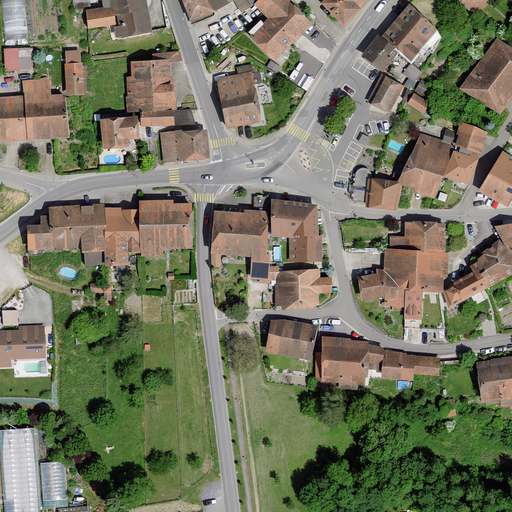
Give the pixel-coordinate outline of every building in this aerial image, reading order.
[(2,0),(4,38),(27,37),(25,0),(2,0)] [(100,0),(102,7),(81,11),(85,31),(108,26),(110,39),(148,33),(141,0),(100,0)] [(305,26),(279,0),(183,0),(190,20),(216,10),(231,1),(237,12),(249,6),(263,19),(246,43),(270,63),(305,26)] [(366,0),(327,0),(325,3),(345,22),(366,0)] [(455,0),(472,16),(487,0),(455,0)] [(433,30),(405,6),(378,38),(376,37),(360,56),(379,73),(396,53),(406,62),(433,30)] [(511,49),(498,41),(462,88),(500,112),(511,95),(511,49)] [(4,46),(5,68),(20,68),(20,45),(4,46)] [(80,51),(66,52),(68,94),(82,93),(80,51)] [(129,111),(141,110),(143,126),(175,125),(170,61),(181,60),(179,52),(154,55),(155,62),(133,62),(134,78),(128,79),(129,111)] [(405,82),(412,87),(424,69),(411,61),(403,71),(410,76),(405,82)] [(252,73),(217,79),(228,126),(261,121),(252,73)] [(402,87),(386,78),(373,103),(389,112),(402,87)] [(26,98),(0,99),(0,140),(67,135),(63,96),(50,98),(48,81),(24,82),(26,98)] [(427,103),(410,93),(403,105),(420,115),(427,103)] [(136,119),(102,121),(104,149),(127,147),(127,138),(137,137),(136,119)] [(398,183),(371,179),(368,205),(369,207),(396,209),(403,184),(433,195),(454,145),(461,147),(459,152),(455,151),(446,175),(468,182),(486,134),(462,125),(458,135),(447,131),(443,143),(421,135),(398,183)] [(202,129),(157,134),(160,165),(205,161),(202,129)] [(362,135),(358,143),(365,146),(369,139),(362,135)] [(511,158),(499,151),(473,193),(503,208),(511,195),(511,158)] [(353,203),(368,205),(371,179),(371,173),(369,170),(365,169),(362,168),(358,171),(356,175),(354,196),(353,203)] [(50,224),(28,225),(29,250),(73,248),(73,253),(97,252),(98,266),(122,265),(122,253),(136,252),(136,258),(158,257),(158,250),(188,249),(186,200),(133,202),(133,210),(49,212),(50,224)] [(316,207),(273,201),(273,235),(290,236),(291,260),(320,260),(320,237),(317,237),(316,207)] [(318,271),(278,273),(278,268),(268,268),(269,257),(265,257),(267,219),(264,213),(246,212),(246,215),(215,212),(212,263),(215,266),(220,265),(220,253),(253,255),(251,278),(267,280),(279,279),(279,287),(278,287),(278,304),(283,303),(284,308),(316,306),(315,292),(330,292),(330,279),(319,279),(318,271)] [(387,250),(381,248),(378,271),(350,277),(356,303),(378,299),(377,307),(400,308),(401,319),(419,319),(422,297),(444,294),(449,309),(505,277),(511,291),(511,224),(488,227),(494,241),(468,258),(472,262),(463,266),(467,274),(443,283),(446,252),(442,252),(442,221),(401,222),(400,236),(388,235),(387,250)] [(19,322),(18,307),(4,308),(4,323),(19,322)] [(285,322),(272,323),(267,350),(309,358),(316,327),(285,322)] [(20,332),(0,332),(0,365),(9,366),(9,358),(44,356),(43,327),(20,328),(20,332)] [(349,339),(323,338),(323,355),(317,355),(316,376),(324,377),(323,381),(340,382),(340,387),(357,389),(357,383),(364,383),(364,376),(366,376),(367,368),(383,370),(383,377),(413,379),(413,372),(437,375),(439,359),(405,357),(405,354),(382,351),(382,349),(367,345),(367,342),(349,341),(349,339)] [(511,358),(477,363),(481,393),(504,389),(505,396),(511,394),(511,358)] [(449,398),(436,400),(440,418),(453,416),(449,398)] [(39,511),(34,427),(0,429),(5,511),(39,511)] [(62,466),(42,468),(45,505),(65,504),(62,466)]
